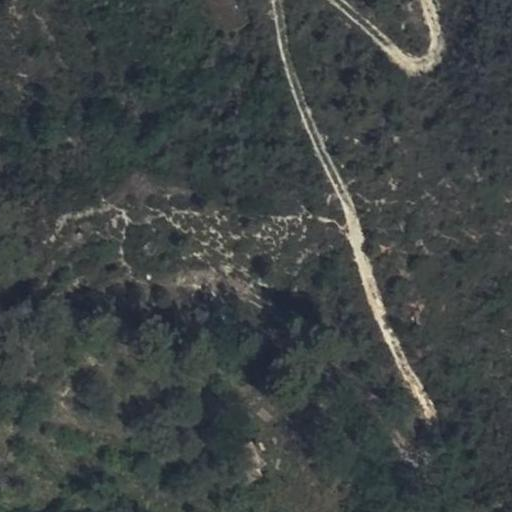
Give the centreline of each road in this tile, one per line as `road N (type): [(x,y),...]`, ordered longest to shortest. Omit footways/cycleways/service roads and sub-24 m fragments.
road 1 (track): [(279,0),(304,103),(351,200),(435,437),(427,445),(405,442),(328,333),(228,279),(191,281)]
road 2 (track): [(430,0),(440,42),(424,62),(406,57),(342,0)]
